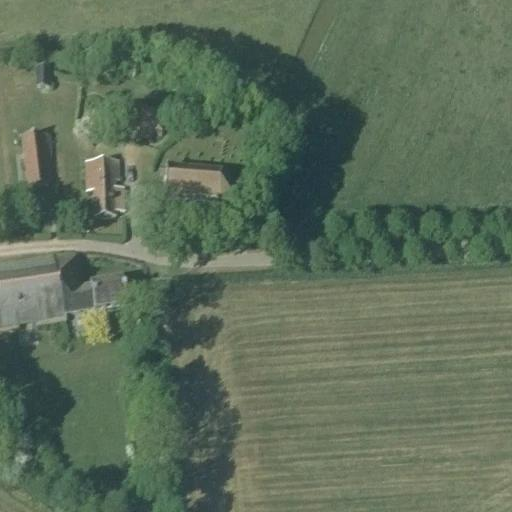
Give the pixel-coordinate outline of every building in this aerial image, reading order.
[(49,90),(49,71),(35,70),(34,90),(49,90)] [(113,132),(116,113),(92,109),(89,128),(113,132)] [(160,140),(166,121),(130,110),(122,135),(149,144),(151,137),(160,140)] [(25,191),(46,189),(46,185),(52,185),(48,138),(21,140),(25,191)] [(113,191),(112,184),(117,183),(116,164),(84,165),(85,195),(92,195),(93,220),(114,220),(114,215),(123,215),(122,191),(113,191)] [(220,177),(166,172),(165,172),(165,176),(165,183),(165,184),(164,184),(164,186),(165,186),(165,187),(164,195),(164,194),(163,198),(217,202),(223,200),(227,198),(229,194),(230,190),(229,186),(227,182),(224,179),(220,177)] [(79,290),(73,255),(0,268),(0,335),(66,324),(65,318),(94,313),(94,314),(126,308),(121,282),(89,288),(79,290)]
